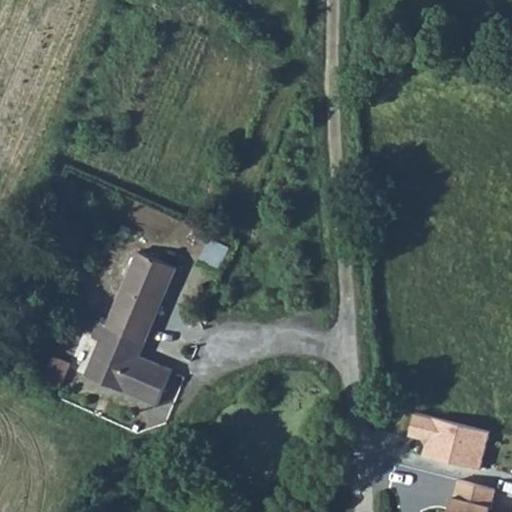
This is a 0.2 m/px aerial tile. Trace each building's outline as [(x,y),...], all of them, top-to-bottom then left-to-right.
[(201,260),(220,269),(230,246),(212,238),(201,260)] [(140,251),(109,324),(133,335),(146,340),(177,267),(140,251)] [(125,354),(133,335),(109,324),(100,321),(93,337),(101,340),(86,375),(158,405),(173,369),(141,356),(133,353),(131,356),(125,354)] [(146,340),(133,335),(125,354),(131,356),(133,353),(141,356),(147,341),(146,340)] [(36,374),(62,385),(72,364),(54,356),(50,365),(41,360),(36,374)] [(416,413),(411,434),(429,439),(424,456),(483,471),(493,433),(416,413)] [(453,497),(449,511),(490,511),(496,489),(460,479),(456,497),(453,497)]
